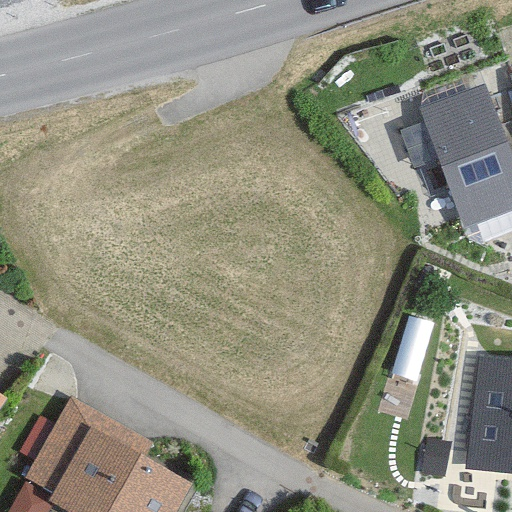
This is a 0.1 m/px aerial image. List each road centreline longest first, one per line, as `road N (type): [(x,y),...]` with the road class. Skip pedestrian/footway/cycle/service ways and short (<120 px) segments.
road 1 (residential): [(380,511),(26,327)]
road 2 (secondary): [(0,75),(275,0)]
